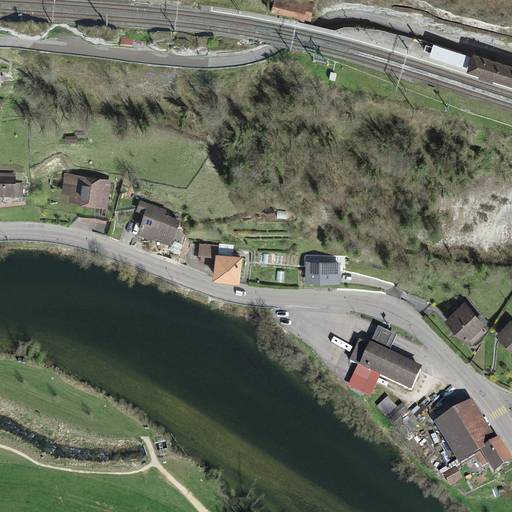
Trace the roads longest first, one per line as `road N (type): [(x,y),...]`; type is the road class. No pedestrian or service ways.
road 1 (residential): [(0,39),(216,62),(251,57),(326,18),(355,14),(511,56)]
road 2 (residential): [(0,230),(67,235),(222,288),(368,304),(412,325),(478,389)]
